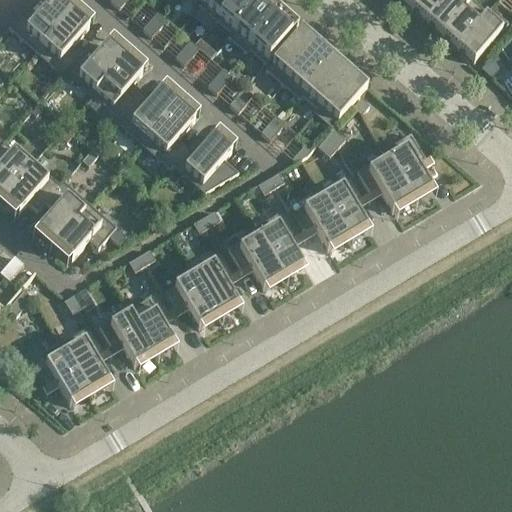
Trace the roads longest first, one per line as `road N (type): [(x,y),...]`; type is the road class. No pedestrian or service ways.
road 1 (residential): [(511,206),(42,488)]
road 2 (residential): [(279,164),(89,0)]
road 3 (residential): [(511,163),(332,0)]
